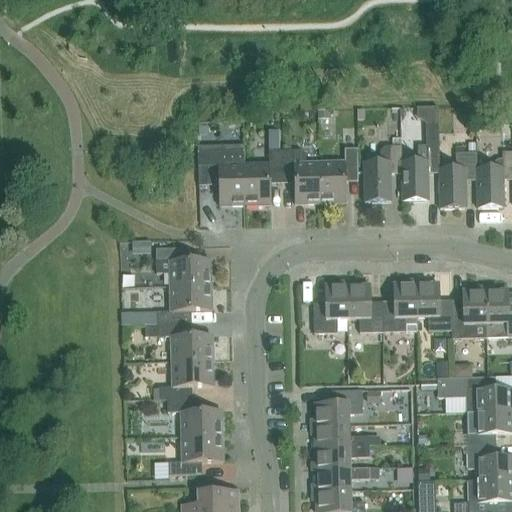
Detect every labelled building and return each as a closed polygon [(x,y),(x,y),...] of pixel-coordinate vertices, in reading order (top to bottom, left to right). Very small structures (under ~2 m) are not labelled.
[(438,110),(417,110),(417,122),(421,121),(425,126),(425,127),(438,127),(438,110)] [(328,112),(318,112),(318,120),(328,120),(328,112)] [(438,127),(425,127),(426,148),(438,148),(438,127)] [(401,139),(391,140),(391,149),(401,148),(401,139)] [(243,148),(197,149),(198,191),(199,191),(199,188),(207,188),(207,179),(218,179),(218,187),(219,209),(244,208),(244,168),(243,148)] [(363,165),(364,205),(391,205),(390,177),(401,176),(401,164),(401,148),(391,149),(389,149),(389,155),(378,155),(378,165),(363,165)] [(401,176),(402,204),(428,204),(427,176),(439,176),(439,172),(438,148),(426,148),(416,148),(417,164),(401,164),(401,176)] [(344,165),(319,166),(320,206),(346,206),(345,176),(357,175),(357,151),(344,151),(344,165)] [(269,167),(244,168),(244,208),(270,207),(270,178),(271,177),(279,177),(282,177),(281,153),(280,153),(268,153),(269,167)] [(281,153),(282,177),(294,177),(294,207),(320,206),(319,166),(305,166),(305,156),(301,153),(294,153),(281,153)] [(477,211),(497,210),(503,210),(503,182),(511,182),(511,154),(502,154),(502,161),(498,162),(494,164),(493,166),(492,171),(477,171),(476,171),(476,183),(477,211)] [(476,183),(476,171),(477,171),(476,155),(455,156),(455,171),(439,172),(439,176),(439,212),(466,211),(465,183),(476,183)] [(146,244),(132,245),(133,255),(149,254),(149,244),(146,244)] [(169,264),(170,289),(210,288),(210,262),(180,263),(180,251),(155,252),(155,264),(169,264)] [(394,305),(384,305),(382,305),(382,335),(417,335),(417,321),(416,321),(416,282),(408,283),(408,286),(394,287),(394,305)] [(424,282),(416,282),(416,321),(417,321),(428,320),(428,334),(451,334),(451,311),(451,303),(439,304),(438,286),(424,286),(424,282)] [(337,322),(348,322),(347,284),(339,284),(339,288),(325,288),(325,306),(313,306),(314,337),(337,336),(337,322)] [(382,305),(372,305),(370,305),(369,287),(355,288),(355,284),(347,284),(348,322),(359,322),(359,336),(382,335),(382,305)] [(157,327),(181,327),(181,315),(211,314),(210,288),(170,289),(170,314),(156,315),(157,327)] [(451,342),(486,341),(485,289),(477,289),(477,293),(463,293),(463,303),(451,303),(451,311),(451,334),(451,342)] [(511,340),(511,309),(507,310),(507,292),(493,292),(493,289),(485,289),(486,341),(511,340)] [(211,338),(182,338),(181,327),(157,327),(157,340),(171,340),(171,365),(212,364),(211,338)] [(183,402),(183,390),(213,390),(212,364),(171,365),(172,390),(158,390),(159,403),(166,403),(183,402)] [(447,364),(436,365),(436,381),(448,380),(447,364)] [(511,391),(494,392),(494,382),(494,380),(438,382),(439,400),(464,400),(464,416),(475,416),(511,414),(511,391)] [(436,383),(420,383),(420,392),(436,391),(436,383)] [(362,394),(331,394),(331,407),(313,407),(314,421),(310,421),(310,429),(349,428),(348,417),(362,417),(362,394)] [(379,395),(366,395),(366,406),(380,406),(379,395)] [(221,413),(191,414),(191,402),(183,402),(166,403),(167,415),(180,415),(181,440),(222,439),(221,413)] [(467,449),(495,449),(495,437),(511,436),(511,414),(475,416),(475,427),(467,427),(467,449)] [(349,439),(349,428),(310,429),(310,437),(314,437),(314,451),(368,450),(368,449),(368,439),(349,439)] [(158,479),(193,478),(192,466),(222,465),(222,439),(181,440),(182,465),(157,466),(158,479)] [(380,439),(368,439),(368,449),(380,448),(380,439)] [(511,459),(495,460),(495,449),(467,449),(468,472),(476,472),(476,483),(511,482),(511,459)] [(368,450),(314,451),(315,465),(311,465),(311,474),(315,473),(349,472),(349,471),(349,461),(369,461),(368,450)] [(315,473),(315,486),(311,486),(311,495),(350,494),(350,483),(369,482),(369,471),(349,471),(349,472),(315,473)] [(378,471),(369,471),(369,482),(379,482),(378,471)] [(429,472),(417,472),(418,484),(429,484),(429,472)] [(496,511),(496,505),(511,504),(511,482),(476,483),(468,483),(468,495),(468,505),(453,505),(453,511),(496,511)] [(433,511),(433,486),(417,486),(417,511),(433,511)] [(181,507),(181,511),(238,511),(238,494),(197,494),(197,507),(181,507)] [(364,511),(364,505),(350,505),(350,494),(311,495),(312,503),(315,503),(315,511),(364,511)]
